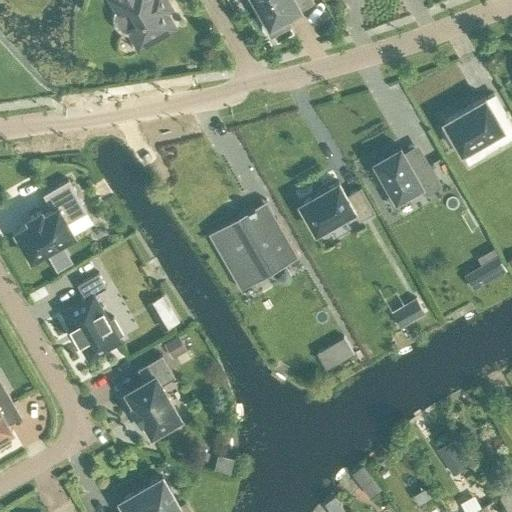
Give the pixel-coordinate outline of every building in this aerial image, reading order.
[(112,0),(118,8),(116,13),(116,17),(116,20),(118,23),(120,26),(122,28),(125,29),(130,30),(139,45),(173,25),(164,9),(169,6),(165,0),(112,0)] [(256,0),(264,14),(261,16),(270,32),(289,22),(285,15),(311,0),(256,0)] [(445,117),(443,119),(444,121),(445,121),(447,124),(441,128),(450,143),(456,140),(460,148),(461,150),(463,149),(477,141),(484,153),(511,136),(511,120),(505,109),(496,114),(486,97),(485,94),(483,96),(445,118),(445,117)] [(385,190),(394,206),(409,197),(406,191),(420,183),(426,192),(441,183),(427,158),(413,167),(400,144),(374,159),(390,187),(385,190)] [(30,220),(16,228),(19,235),(16,237),(24,252),(28,250),(32,256),(74,232),(68,221),(87,210),(68,177),(43,192),(52,207),(44,212),(41,208),(28,216),(30,220)] [(346,193),(338,179),(324,187),(324,186),(322,187),(323,188),(315,192),(315,191),(313,192),(313,193),(300,201),(316,229),(353,208),(359,218),(374,210),(360,185),(346,193)] [(285,261),(298,254),(276,216),(265,222),(255,204),(208,231),(240,287),(242,286),(232,269),(256,256),(263,269),(284,258),(285,261)] [(484,260),(493,275),(506,268),(497,253),(484,260)] [(80,341),(89,356),(120,338),(118,335),(124,332),(114,315),(109,318),(94,292),(107,284),(98,270),(77,282),(85,296),(62,310),(71,325),(70,326),(79,341),(80,341)] [(415,295),(403,302),(412,317),(424,310),(415,295)] [(179,318),(172,307),(156,316),(162,328),(179,318)] [(178,333),(166,341),(174,354),(186,346),(178,333)] [(330,343),(339,359),(353,351),(343,335),(330,343)] [(152,432),(154,430),(178,416),(180,415),(179,413),(178,413),(161,383),(175,375),(162,353),(138,367),(145,379),(129,388),(127,389),(128,391),(136,404),(132,406),(140,419),(143,417),(151,429),(150,429),(152,432)] [(0,408),(13,400),(0,377),(0,435),(12,428),(0,408)] [(458,472),(468,462),(459,453),(449,463),(458,472)] [(164,511),(179,504),(162,474),(120,498),(126,508),(119,511),(164,511)] [(368,501),(379,488),(369,480),(358,493),(368,501)] [(425,498),(433,494),(428,485),(420,489),(425,498)] [(511,511),(511,487),(499,494),(509,511),(511,511)] [(491,511),(486,502),(468,511),(491,511)] [(336,511),(348,511),(341,503),(334,509),(336,511)]
